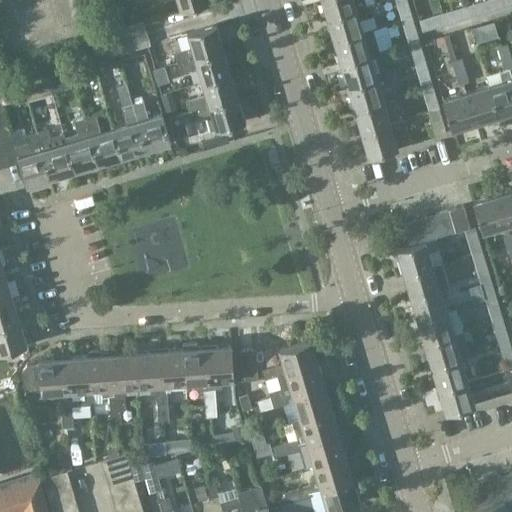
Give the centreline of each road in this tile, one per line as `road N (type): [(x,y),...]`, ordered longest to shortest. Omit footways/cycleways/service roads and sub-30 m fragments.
road 1 (residential): [(354,296),(81,311),(49,204),(252,135)]
road 2 (residential): [(328,210),(264,0)]
road 3 (residential): [(328,210),(511,151)]
road 4 (residential): [(406,468),(354,296)]
road 5 (unknown): [(81,311),(47,301),(9,213)]
